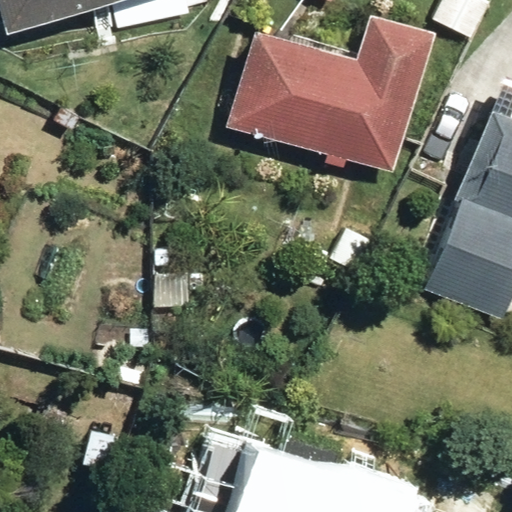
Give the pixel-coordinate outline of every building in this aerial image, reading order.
[(0,0),(0,18),(59,0),(0,0)] [(485,0),(440,0),(433,17),(472,33),(485,0)] [(210,118),(376,161),(414,20),(349,4),(336,48),(236,21),(210,118)] [(418,273),(511,303),(511,79),(502,76),(495,100),(476,93),(418,273)] [(419,134),(445,146),(462,111),(436,99),(419,134)] [(324,254),(347,264),(363,233),(339,223),(324,254)] [(171,241),(155,240),(152,299),(199,301),(200,264),(170,262),(171,241)] [(73,456),(100,463),(109,424),(80,418),(73,456)] [(346,511),(356,477),(197,430),(172,511),(346,511)]
